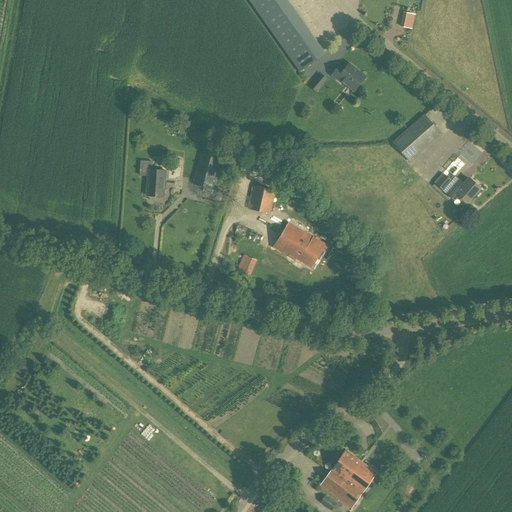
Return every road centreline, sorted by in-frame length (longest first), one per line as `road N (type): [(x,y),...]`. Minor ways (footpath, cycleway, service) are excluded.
road 1 (tertiary): [(0,243),(300,328),(402,328)]
road 2 (unclassified): [(236,511),(301,437),(395,369),(402,328)]
road 3 (unclassified): [(511,149),(388,52),(336,0)]
